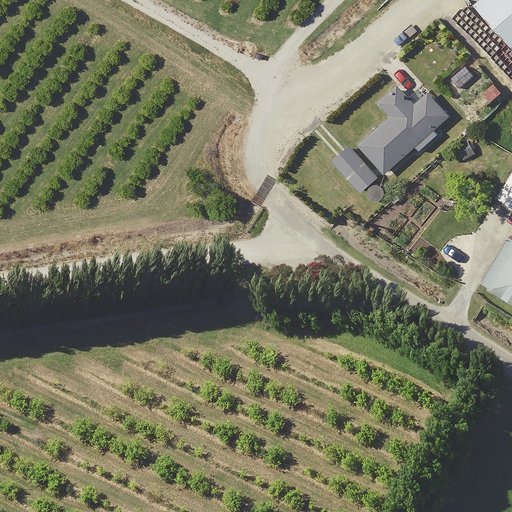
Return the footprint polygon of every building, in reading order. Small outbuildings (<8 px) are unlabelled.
[(511,0),(470,0),(467,2),(507,49),(511,45),(511,0)] [(415,108),(398,89),(380,105),(392,119),(360,147),(384,174),(448,117),(429,96),(415,108)] [(333,166),(360,195),(364,192),(375,205),(392,189),(379,176),(353,147),(333,166)] [(511,173),(497,200),(511,208),(511,173)] [(511,240),(510,239),(482,287),(511,304),(511,240)]
